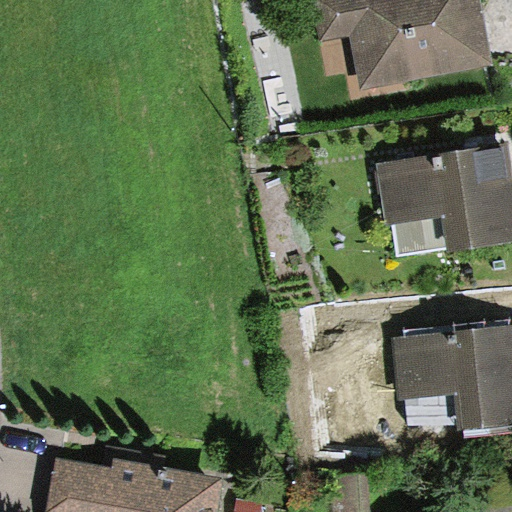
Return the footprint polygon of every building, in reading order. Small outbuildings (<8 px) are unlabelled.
[(466,0),(303,0),(320,79),(339,75),(344,101),(403,89),(401,77),(479,61),(466,0)] [(494,141),(370,163),(387,255),(510,233),(494,141)] [(511,321),(381,335),(392,433),(511,420),(511,321)] [(109,465),(52,457),(44,511),(209,511),(215,472),(111,457),(109,465)] [(375,511),(371,469),(332,473),(335,511),(375,511)]
